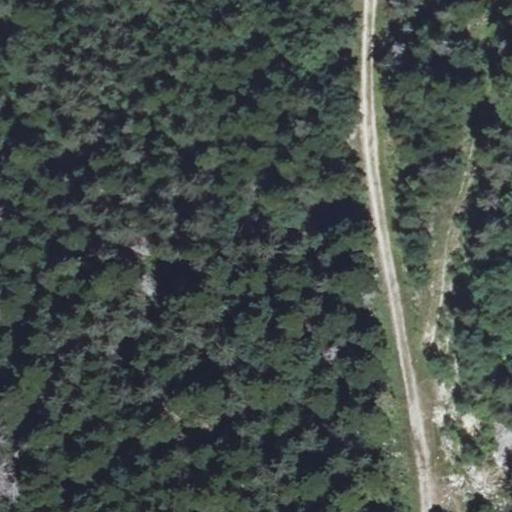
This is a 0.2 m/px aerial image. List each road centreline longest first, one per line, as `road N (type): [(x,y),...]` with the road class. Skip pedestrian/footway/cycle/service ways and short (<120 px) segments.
road 1 (track): [(493,0),(486,152),(421,452)]
road 2 (track): [(421,452),(376,204),(368,104),(373,0)]
